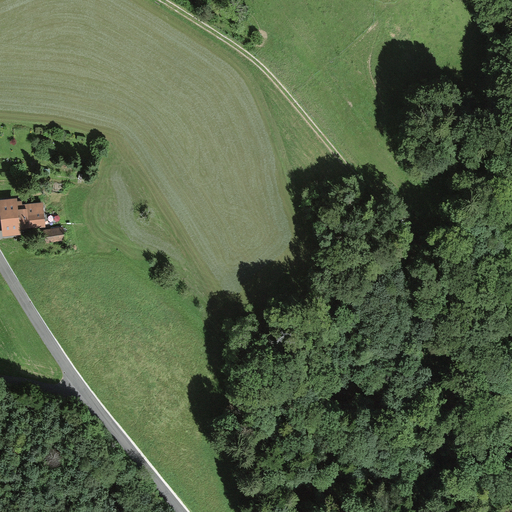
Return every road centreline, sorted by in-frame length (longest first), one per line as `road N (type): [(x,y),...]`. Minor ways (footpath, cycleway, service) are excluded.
road 1 (track): [(447,424),(421,300),(387,216),(274,81),(233,44),(160,0)]
road 2 (tertiary): [(0,263),(76,382),(180,511)]
